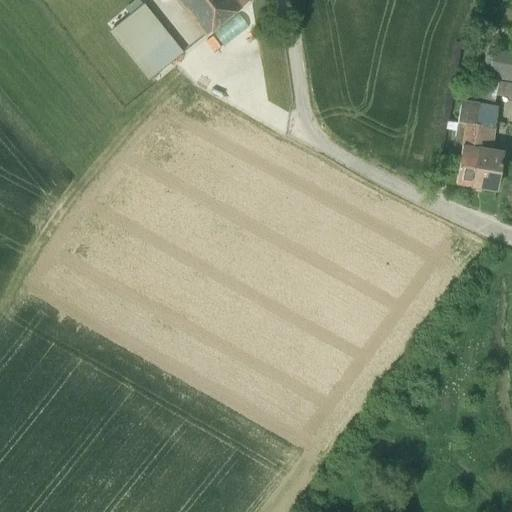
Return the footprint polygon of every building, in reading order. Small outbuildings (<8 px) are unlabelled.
[(176,0),(206,36),(238,10),(249,0),(176,0)] [(168,36),(167,36),(142,5),(137,8),(133,2),(126,8),(131,14),(110,31),(135,62),(149,51),(163,69),(182,54),(168,36)] [(484,71),(511,77),(511,54),(489,49),(484,71)] [(496,190),(502,151),(491,149),(498,106),(493,105),(498,81),(483,77),(479,103),(477,103),(470,146),(478,147),(472,186),(496,190)] [(455,184),(472,186),(478,147),(470,146),(477,103),(461,100),(457,123),(446,121),(444,130),(455,131),(452,154),(460,156),(455,184)]
